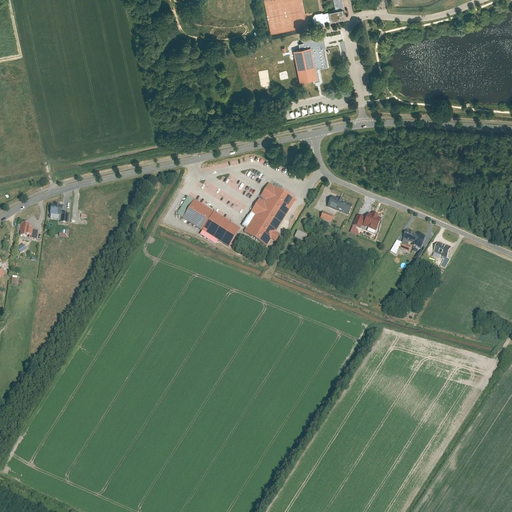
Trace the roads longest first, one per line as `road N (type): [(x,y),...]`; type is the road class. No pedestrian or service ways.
road 1 (residential): [(0,218),(72,185),(310,133)]
road 2 (residential): [(310,133),(317,159),(337,178),(511,253)]
road 3 (residential): [(363,123),(351,21),(432,17),(482,0)]
road 4 (residential): [(363,123),(511,127)]
road 5 (track): [(444,224),(466,172),(484,167),(500,122)]
